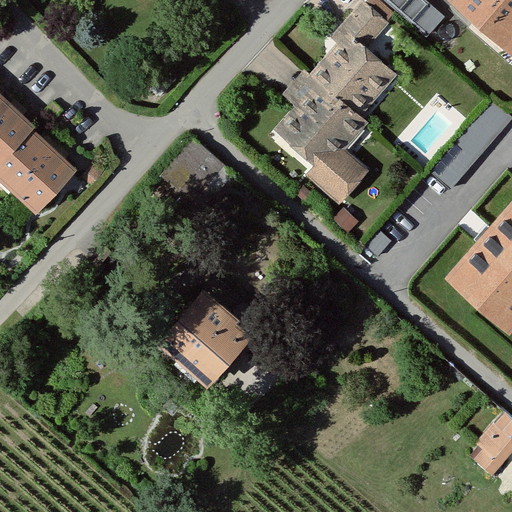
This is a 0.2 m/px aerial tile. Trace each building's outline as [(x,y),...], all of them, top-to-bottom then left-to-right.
[(340,41),(310,74),(360,113),(396,72),(366,45),(387,21),(363,0),(333,35),(340,41)] [(444,15),(426,0),(389,0),(427,34),(444,15)] [(511,0),(454,0),(455,1),(511,50),(511,0)] [(368,120),(360,113),(310,74),(305,70),(285,93),(298,104),(278,128),(317,163),(309,173),(340,201),(368,169),(344,147),(368,120)] [(0,112),(8,103),(0,95),(0,112)] [(494,101),(431,171),(451,188),(511,119),(511,116),(503,109),(494,101)] [(31,124),(8,103),(0,112),(0,158),(29,126),(31,124)] [(51,147),(29,126),(0,158),(0,175),(13,188),(51,147)] [(234,171),(193,137),(163,173),(180,187),(175,194),(199,213),(234,171)] [(72,167),(51,147),(13,188),(34,207),(72,167)] [(93,164),(84,176),(93,183),(102,172),(93,164)] [(511,327),(511,205),(447,282),(508,333),(511,327)] [(358,221),(345,207),(334,218),(348,232),(358,221)] [(392,240),(379,229),(365,244),(379,256),(392,240)] [(238,317),(205,288),(159,340),(207,382),(248,335),(233,322),(238,317)] [(511,415),(507,411),(476,444),(484,451),(476,459),(492,474),(511,452),(511,415)]
